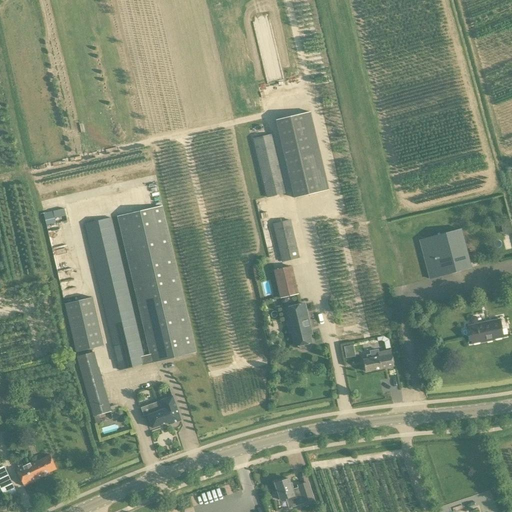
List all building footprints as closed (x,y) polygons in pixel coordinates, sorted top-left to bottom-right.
[(294,198),(307,195),(329,189),(310,111),(275,120),(294,198)] [(266,198),(286,193),(272,134),(252,138),(266,198)] [(84,224),(119,371),(196,352),(162,206),(118,216),(150,354),(144,356),(111,217),(84,224)] [(56,223),(54,218),(65,216),(64,209),(44,214),(46,225),(56,223)] [(500,220),(502,233),(511,232),(509,218),(500,220)] [(281,262),(299,258),(290,219),(272,224),(281,262)] [(418,240),(429,280),(471,268),(461,228),(418,240)] [(281,298),(297,294),(291,267),(274,271),(281,298)] [(65,304),(76,352),(103,345),(92,297),(65,304)] [(286,309),(289,321),(295,347),(298,346),(298,347),(299,348),(300,348),(301,349),(302,350),(303,350),(304,350),(305,350),(305,349),(306,349),(307,348),(308,347),(308,346),(309,345),(309,344),(309,343),(311,343),(307,328),(309,327),(304,304),(286,309)] [(499,320),(468,326),(472,343),(485,340),(485,341),(493,339),(493,338),(503,336),(499,320)] [(378,337),(378,347),(389,347),(389,336),(378,337)] [(343,345),(345,358),(356,355),(354,343),(343,345)] [(363,360),(365,371),(385,367),(386,370),(393,369),(392,366),(394,366),(390,350),(378,353),(377,350),(370,352),(371,355),(367,355),(367,359),(363,360)] [(94,352),(76,357),(93,417),(111,411),(94,352)] [(168,422),(169,424),(181,421),(172,396),(160,400),(150,404),(153,413),(148,414),(152,428),(168,422)] [(49,455),(36,461),(36,460),(16,470),(23,486),(44,476),(43,475),(55,469),(49,455)] [(0,480),(9,477),(4,466),(0,467),(0,480)] [(288,478),(274,483),(277,491),(275,492),(277,501),(279,500),(280,501),(286,499),(289,508),(303,503),(304,506),(315,502),(308,481),(297,485),(297,487),(292,489),(288,478)]
